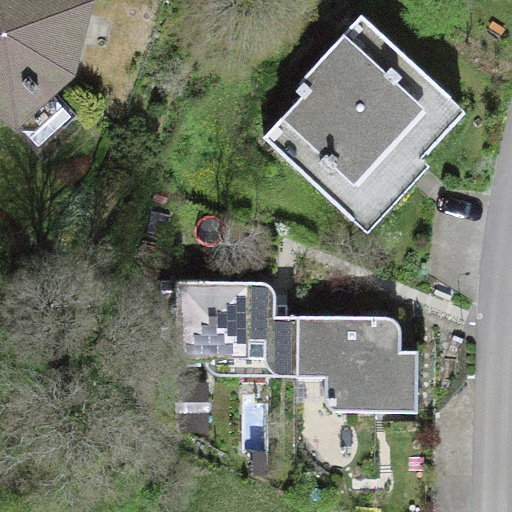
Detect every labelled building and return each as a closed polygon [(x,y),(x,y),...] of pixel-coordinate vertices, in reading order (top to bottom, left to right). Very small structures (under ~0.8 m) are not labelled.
[(0,0),(0,107),(37,146),(69,116),(47,93),(68,73),(86,3),(75,0),(0,0)] [(413,153),(405,146),(449,99),(361,17),(298,84),(302,87),(298,92),(302,96),(263,138),(352,220),(413,153)] [(218,376),(295,377),(296,317),(274,317),(274,293),(264,284),(176,283),(176,304),(170,310),(176,316),(177,352),(185,359),(201,359),(206,371),(218,376)] [(296,317),(295,377),(325,377),(325,400),(333,410),(375,411),(415,411),(415,408),(416,352),(399,352),(398,327),(385,318),(296,317)] [(415,411),(375,411),(373,511),(433,511),(435,408),(415,408),(415,411)]
